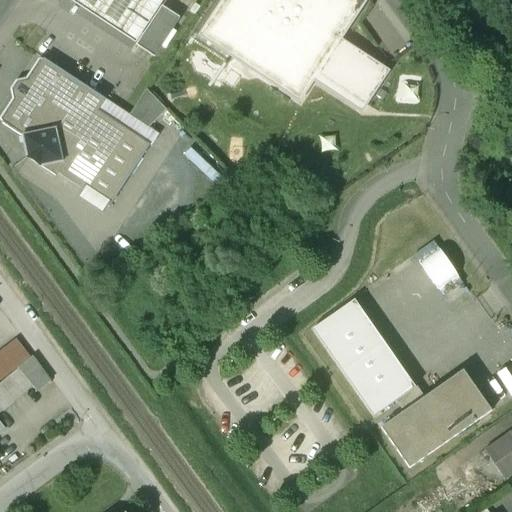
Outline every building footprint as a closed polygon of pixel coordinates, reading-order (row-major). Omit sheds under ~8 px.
[(66,0),(135,45),(164,0),(66,0)] [(364,0),(222,0),(198,37),(300,104),(314,83),(362,115),(390,72),(342,40),(367,2),(364,0)] [(161,8),(136,46),(154,58),(161,47),(165,50),(176,33),(172,30),(179,20),(161,8)] [(105,100),(43,60),(29,81),(19,83),(14,92),(15,102),(1,124),(23,138),(27,158),(55,176),(57,173),(109,208),(149,146),(97,112),(105,100)] [(146,91),(128,117),(147,129),(166,111),(146,91)] [(412,253),(428,277),(448,264),(432,240),(412,253)] [(361,305),(318,333),(417,473),(501,416),(472,377),(431,402),(361,305)] [(511,431),(484,452),(504,481),(511,474),(511,431)]
